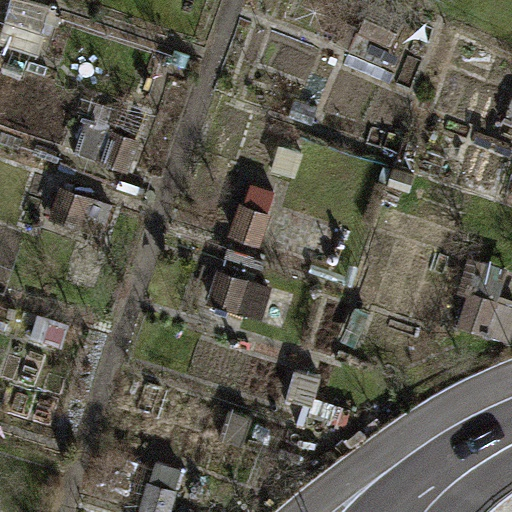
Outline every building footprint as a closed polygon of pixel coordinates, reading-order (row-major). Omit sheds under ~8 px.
[(383,63),(404,12),(375,0),(373,0),(353,50),(383,63)] [(128,173),(143,137),(109,124),(95,159),(128,173)] [(391,182),(412,190),(417,175),(396,167),(391,182)] [(232,232),(262,243),(280,192),(249,182),(232,232)] [(102,235),(113,202),(60,184),(49,218),(102,235)] [(446,321),(511,340),(511,294),(502,291),(510,263),(468,251),(446,321)] [(265,318),(276,284),(222,266),(210,300),(265,318)] [(61,344),(69,321),(39,311),(31,335),(61,344)] [(141,511),(189,511),(174,507),(187,466),(159,457),(141,511)]
